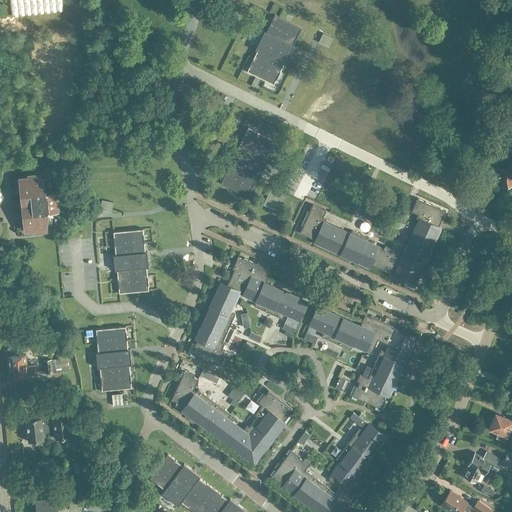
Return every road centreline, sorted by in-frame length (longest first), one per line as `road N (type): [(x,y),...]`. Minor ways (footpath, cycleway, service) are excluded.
road 1 (residential): [(195,218),(209,217),(430,317),(471,232),(488,224),(511,232)]
road 2 (residential): [(277,511),(148,408),(197,286),(195,218)]
road 3 (unclassified): [(402,511),(453,421),(511,276)]
road 4 (residential): [(195,218),(179,68),(192,22),(185,0)]
